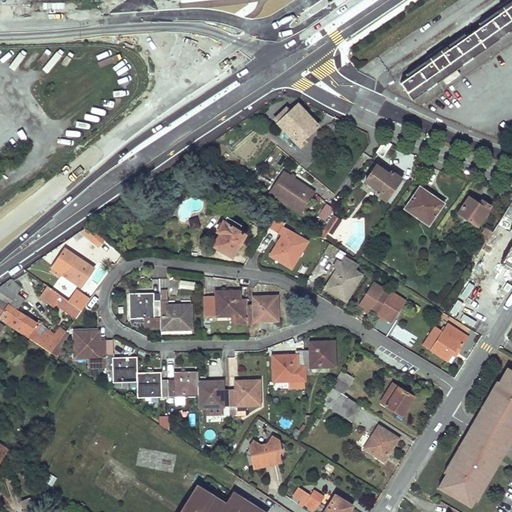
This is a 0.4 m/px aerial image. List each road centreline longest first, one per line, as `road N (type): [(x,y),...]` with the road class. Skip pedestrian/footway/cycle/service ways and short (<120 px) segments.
road 1 (residential): [(329,309),(272,271),(138,257),(108,271),(102,308),(145,342),(256,341)]
road 2 (primary): [(0,262),(280,74)]
road 3 (primary): [(142,119),(0,226)]
road 4 (residential): [(459,391),(329,309)]
road 5 (tertiary): [(378,114),(405,137),(511,177)]
road 6 (unknown): [(0,80),(18,94),(44,142),(37,161),(0,191)]
road 7 (tertiary): [(511,160),(378,114)]
